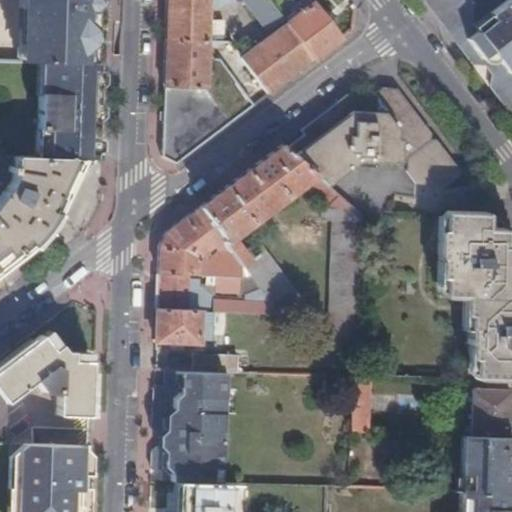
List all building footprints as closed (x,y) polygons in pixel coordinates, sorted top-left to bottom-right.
[(108,3),(107,0),(26,0),(26,7),(32,14),(31,28),(26,34),(25,45),(30,50),(30,61),(39,61),(93,64),(99,64),(105,64),(108,3)] [(210,2),(210,0),(167,0),(167,16),(167,40),(209,41),(210,2)] [(287,23),(281,15),(270,0),(232,0),(233,0),(240,0),(249,0),(273,33),(287,23)] [(270,0),(281,15),(289,9),(282,0),(270,0)] [(423,0),(458,46),(469,37),(465,32),(440,0),(423,0)] [(440,0),(465,32),(505,0),(440,0)] [(511,0),(505,0),(465,32),(469,37),(458,46),(472,64),(474,63),(486,63),(490,59),(498,70),(493,73),(493,86),(490,88),(511,115),(511,114),(511,0)] [(314,59),(340,38),(314,3),(287,23),(314,59)] [(309,63),(314,59),(287,23),(273,33),(242,57),(244,61),(269,92),(274,89),(291,76),(309,63)] [(233,83),(207,88),(209,47),(214,48),(214,42),(209,41),(167,40),(165,87),(160,155),(166,158),(173,162),(251,106),(233,83)] [(232,71),(244,61),(242,57),(230,43),(224,42),(214,42),(214,48),(232,71)] [(486,63),(493,73),(498,70),(490,59),(486,63)] [(0,154),(5,155),(36,155),(39,61),(30,61),(0,60),(0,154)] [(36,155),(96,157),(99,64),(93,64),(39,61),(36,155)] [(251,106),(269,92),(244,61),(232,71),(238,80),(233,83),(251,106)] [(395,88),(430,131),(394,85),(369,78),(347,94),(361,112),(360,131),(371,131),(374,94),(383,87),(395,88)] [(460,175),(460,170),(437,140),(430,140),(430,131),(395,88),(383,87),(374,94),(371,131),(360,131),(361,112),(347,94),(328,109),(301,129),(303,134),(286,148),(315,173),(331,187),(358,164),(359,161),(399,164),(400,159),(406,160),(406,171),(416,185),(445,188),(460,175)] [(226,242),(234,234),(308,178),(315,173),(286,148),(281,144),(240,176),(200,206),(222,237),(226,242)] [(0,195),(0,271),(8,266),(24,254),(37,242),(56,221),(65,206),(69,193),(96,157),(36,155),(5,155),(3,192),(0,195)] [(315,173),(308,178),(332,201),(333,204),(324,205),(324,220),(334,220),(330,334),(357,335),(361,216),(331,187),(315,173)] [(167,231),(198,208),(194,203),(163,225),(167,231)] [(222,237),(200,206),(198,208),(167,231),(160,243),(159,273),(158,307),(201,309),(278,312),(231,248),(218,249),(210,256),(199,255),(222,237)] [(511,297),(507,297),(508,283),(509,283),(510,268),(511,267),(511,241),(511,240),(505,239),(504,229),(501,227),(498,222),(494,219),(487,223),(486,222),(448,220),(446,263),(441,263),(440,304),(467,305),(466,344),(473,345),(471,380),(476,380),(511,381),(511,297)] [(234,234),(226,242),(231,248),(278,312),(301,296),(266,249),(251,259),(234,234)] [(199,341),(201,309),(158,307),(157,331),(157,340),(199,341)] [(0,366),(0,400),(3,404),(5,403),(33,381),(42,392),(55,393),(55,414),(87,415),(89,361),(71,361),(71,353),(63,352),(57,346),(50,351),(40,337),(0,366)] [(225,371),(238,372),(239,354),(194,353),(193,370),(225,371)] [(225,371),(193,370),(177,369),(176,386),(164,385),(155,384),(155,401),(154,429),(153,447),(153,453),(152,468),(176,468),(175,480),(198,481),(198,466),(222,467),(225,371)] [(177,369),(165,369),(164,385),(176,386),(177,369)] [(370,391),(371,376),(355,375),(355,391),(370,391)] [(511,436),(511,435),(511,426),(510,427),(511,390),(474,388),(472,435),(511,436)] [(354,415),(369,415),(370,391),(355,391),(354,415)] [(353,431),(369,431),(369,415),(354,415),(353,431)] [(470,491),(511,492),(511,466),(510,464),(511,436),(472,435),(463,435),(461,490),(470,491)] [(72,446),(23,446),(21,472),(17,472),(15,511),(86,511),(88,489),(78,489),(79,480),(78,478),(75,474),(72,475),(72,446)] [(78,489),(88,489),(88,475),(89,457),(80,446),(72,446),(72,475),(75,474),(78,478),(79,480),(78,489)] [(198,466),(198,481),(221,482),(222,467),(198,466)] [(198,481),(175,480),(174,500),(176,500),(175,511),(249,511),(249,510),(240,510),(241,483),(221,482),(198,481)] [(511,511),(511,508),(511,492),(470,491),(469,511),(511,511)]
